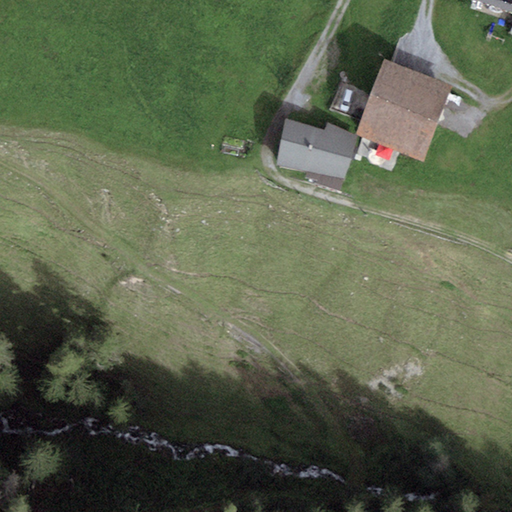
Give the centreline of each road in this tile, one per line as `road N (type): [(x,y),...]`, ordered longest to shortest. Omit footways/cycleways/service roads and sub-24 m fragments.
road 1 (track): [(0,151),(261,342),(331,432),(332,446)]
road 2 (track): [(294,191),(451,233),(511,263)]
road 3 (track): [(217,511),(298,504),(323,489),(332,446)]
road 4 (track): [(438,0),(431,54),(500,104),(511,95)]
